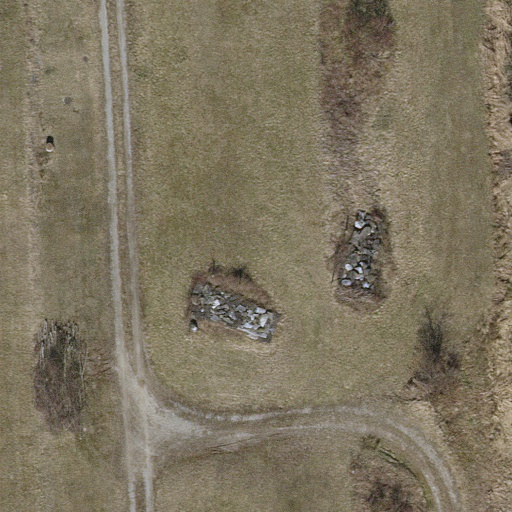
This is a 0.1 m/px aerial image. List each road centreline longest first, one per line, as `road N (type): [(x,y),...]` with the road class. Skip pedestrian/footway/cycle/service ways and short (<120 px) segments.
road 1 (track): [(118,0),(128,339),(146,511)]
road 2 (track): [(142,438),(358,413),(444,465),(447,511)]
